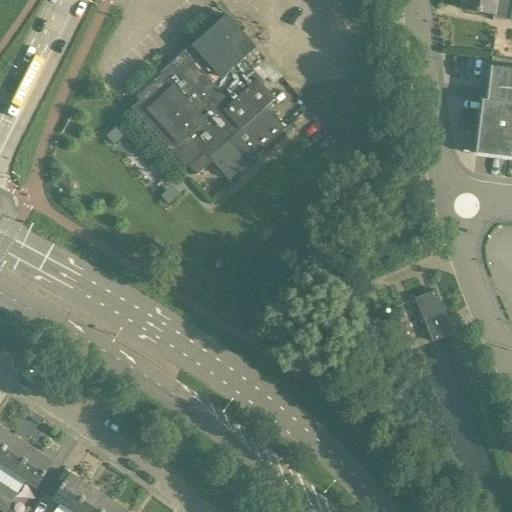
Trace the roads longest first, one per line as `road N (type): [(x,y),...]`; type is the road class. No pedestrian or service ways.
road 1 (primary): [(384,511),(333,457),(233,380),(0,238)]
road 2 (primary): [(0,293),(158,385),(316,511)]
road 3 (residential): [(200,511),(0,372)]
road 4 (unclassified): [(451,196),(420,0)]
road 5 (unclassified): [(511,365),(478,294),(451,196)]
road 6 (primary): [(0,138),(69,0)]
